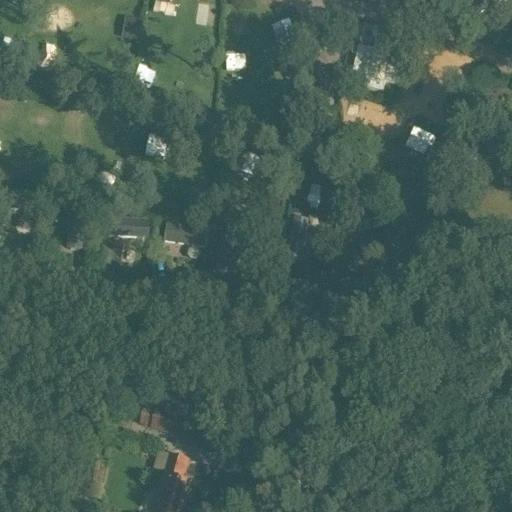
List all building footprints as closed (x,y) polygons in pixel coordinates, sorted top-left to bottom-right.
[(481,17),(492,0),(471,0),(466,7),(481,17)] [(124,20),(121,37),(138,40),(141,22),(124,20)] [(358,48),(353,77),(366,79),(365,92),(383,94),(385,83),(398,86),(405,58),(391,56),(393,44),(375,41),(374,51),(358,48)] [(182,49),(183,62),(200,61),(199,48),(182,49)] [(14,103),(11,124),(31,126),(33,106),(14,103)] [(511,119),(470,118),(469,134),(511,136),(511,119)] [(150,163),(154,144),(133,139),(129,159),(150,163)] [(11,155),(2,169),(19,179),(28,165),(11,155)] [(56,190),(59,171),(40,168),(37,186),(56,190)] [(127,198),(145,197),(145,185),(127,186),(127,198)] [(84,189),(81,202),(99,206),(102,194),(84,189)] [(0,191),(0,210),(33,214),(36,196),(0,191)] [(183,195),(183,212),(197,213),(198,195),(183,195)] [(81,251),(86,211),(70,209),(66,249),(81,251)] [(147,224),(107,220),(105,238),(146,241),(147,224)] [(337,267),(355,267),(356,222),(338,222),(337,267)] [(423,266),(439,266),(439,225),(423,225),(423,266)] [(206,231),(166,226),(163,243),(204,249),(206,231)] [(244,229),(223,226),(217,273),(238,275),(244,229)] [(385,226),(386,263),(401,262),(400,226),(385,226)] [(311,247),(311,228),(293,228),(292,246),(311,247)] [(458,271),(475,273),(480,231),(464,229),(458,271)] [(247,241),(258,242),(259,232),(249,230),(247,241)] [(511,242),(511,233),(501,232),(501,242),(511,242)] [(368,260),(378,260),(378,250),(368,250),(368,260)] [(200,275),(210,275),(210,266),(199,266),(200,275)] [(154,414),(148,429),(181,441),(186,426),(154,414)] [(160,506),(158,511),(184,511),(193,484),(184,482),(190,462),(171,458),(158,505),(160,506)]
